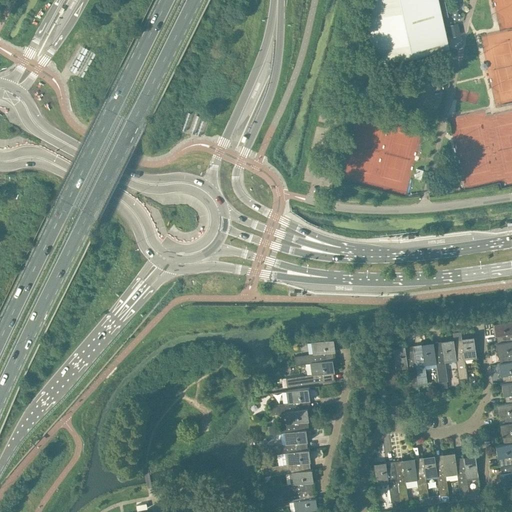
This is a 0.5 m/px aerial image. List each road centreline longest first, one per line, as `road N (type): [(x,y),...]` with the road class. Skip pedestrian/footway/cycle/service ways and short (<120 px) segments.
road 1 (primary): [(0,395),(193,0)]
road 2 (primary): [(167,0),(0,339)]
road 3 (primary): [(376,257),(296,228),(239,193),(238,167),(276,68),(274,0)]
road 4 (secondary): [(215,223),(204,197),(134,186),(40,135),(11,99)]
road 5 (secondary): [(209,189),(194,180),(130,174),(45,127),(19,93)]
road 6 (secondary): [(0,157),(35,152),(119,196),(138,210),(163,254)]
road 7 (unclassified): [(312,201),(423,209),(511,196)]
road 8 (primary): [(209,189),(253,79),(273,0)]
road 9 (residential): [(470,426),(488,390),(477,320),(390,332)]
road 10 (secondary): [(0,168),(48,167),(115,202),(154,259)]
road 11 (primary): [(0,465),(117,318)]
road 12 (tertiary): [(177,269),(346,279)]
road 13 (tertiary): [(346,279),(421,280),(511,267)]
road 14 (tertiary): [(376,257),(294,241),(225,211)]
road 15 (tertiary): [(376,257),(312,256),(225,227)]
road 16 (tertiary): [(511,241),(376,257)]
road 17 (tertiary): [(215,249),(346,279)]
